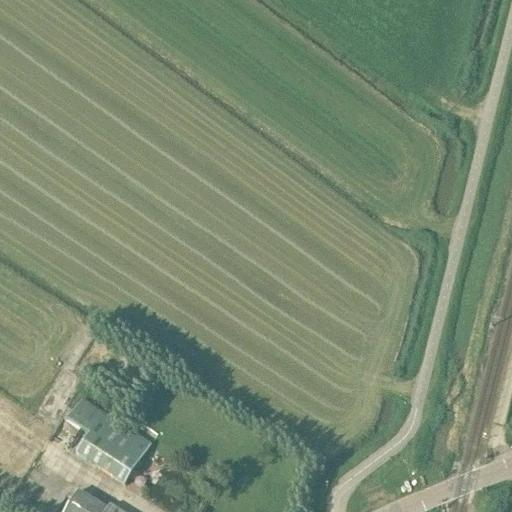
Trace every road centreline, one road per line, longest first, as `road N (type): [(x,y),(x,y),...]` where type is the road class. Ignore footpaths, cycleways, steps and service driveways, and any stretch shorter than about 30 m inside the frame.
road 1 (track): [(310,121),(438,227),(460,234)]
road 2 (tertiary): [(399,511),(511,467)]
